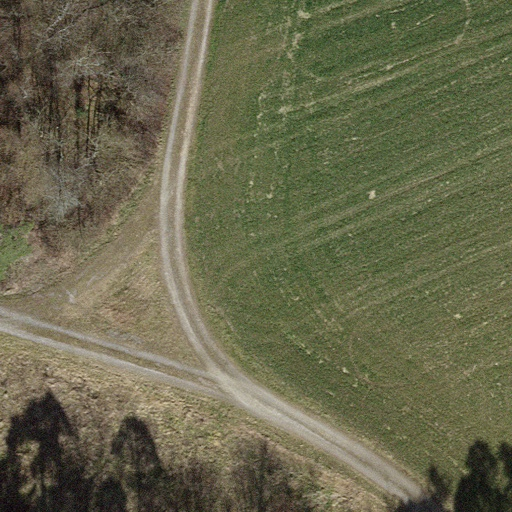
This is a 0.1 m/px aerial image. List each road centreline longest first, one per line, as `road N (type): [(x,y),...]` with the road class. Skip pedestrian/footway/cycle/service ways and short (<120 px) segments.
road 1 (track): [(415,511),(394,491),(234,408),(0,297)]
road 2 (track): [(234,408),(166,229),(196,0)]
